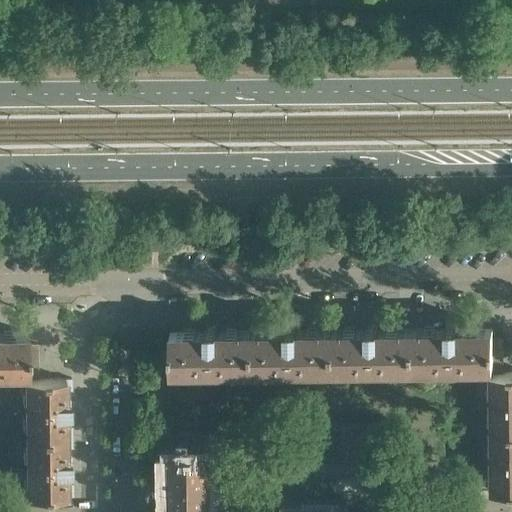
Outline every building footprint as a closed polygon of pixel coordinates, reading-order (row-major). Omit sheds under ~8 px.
[(170,247),(170,233),(139,233),(139,248),(170,247)] [(491,347),(491,338),(492,338),(492,327),(457,327),(457,323),(445,324),(445,328),(411,328),(412,364),(491,363),(491,355),(491,347)] [(412,364),(411,328),(377,328),(377,324),(365,324),(365,328),(331,329),(332,364),(412,364)] [(332,364),(331,329),(297,329),(297,325),(285,325),(285,329),(251,330),(252,365),(332,364)] [(252,365),(251,330),(217,330),(217,326),(205,326),(205,330),(170,331),(171,366),(252,365)] [(26,352),(26,343),(27,343),(27,332),(0,332),(0,368),(26,368),(26,361),(26,352)] [(503,347),(503,338),(492,338),(491,338),(491,347),(503,347)] [(38,352),(38,343),(27,343),(26,343),(26,352),(38,352)] [(503,355),(503,347),(491,347),(491,355),(503,355)] [(38,361),(38,352),(26,352),(26,361),(38,361)] [(503,364),(503,355),(491,355),(491,363),(491,364),(503,364)] [(38,369),(38,361),(26,361),(26,368),(26,369),(38,369)] [(503,373),(503,364),(491,364),(491,373),(503,373)] [(38,378),(38,369),(26,369),(26,378),(38,378)] [(511,372),(503,373),(491,373),(492,432),(511,431),(511,372)] [(70,413),(69,402),(65,402),(65,389),(71,389),(71,378),(38,378),(26,378),(27,437),(72,436),(72,426),(65,426),(65,413),(70,413)] [(511,431),(492,432),(493,490),(511,489),(511,431)] [(70,470),(70,459),(66,459),(65,446),(72,446),(72,436),(27,437),(28,495),(73,495),(73,483),(66,483),(66,471),(70,470)] [(210,511),(210,446),(172,446),(172,511),(210,511)]
